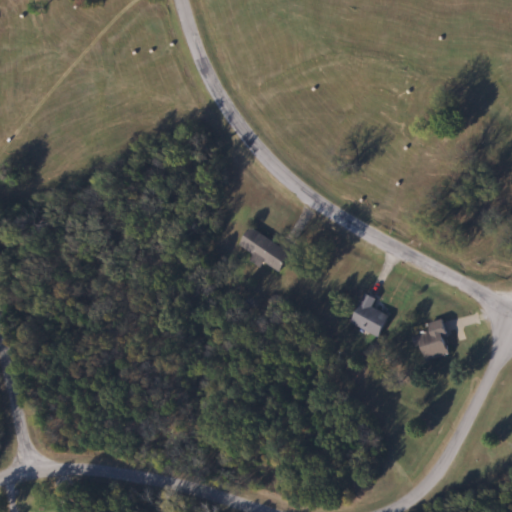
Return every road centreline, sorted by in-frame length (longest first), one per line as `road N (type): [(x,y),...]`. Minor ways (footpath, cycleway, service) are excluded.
road 1 (residential): [(0,477),(99,470),(260,511),(405,503),(455,449),(511,340)]
road 2 (residential): [(511,306),(341,215),(285,173),(238,118),(186,0)]
road 3 (residential): [(32,471),(0,342)]
